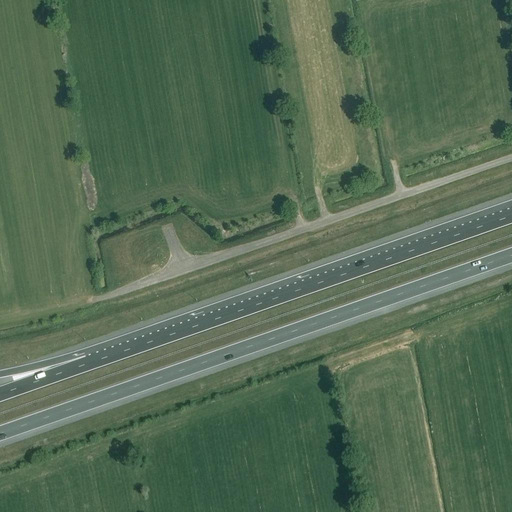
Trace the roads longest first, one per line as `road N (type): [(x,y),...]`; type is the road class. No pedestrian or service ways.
road 1 (motorway): [(0,433),(511,254)]
road 2 (motorway): [(511,216),(89,363)]
road 3 (unclassified): [(94,306),(511,156)]
